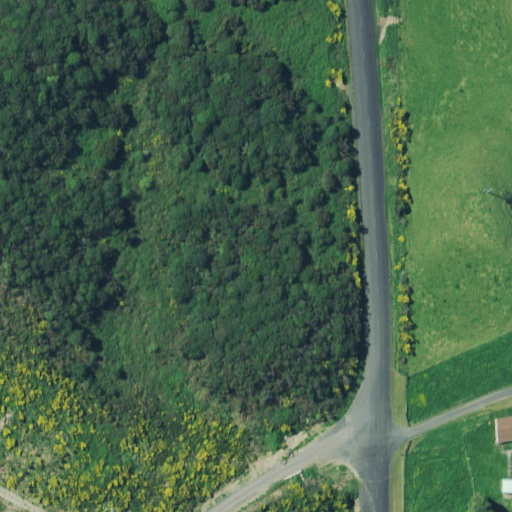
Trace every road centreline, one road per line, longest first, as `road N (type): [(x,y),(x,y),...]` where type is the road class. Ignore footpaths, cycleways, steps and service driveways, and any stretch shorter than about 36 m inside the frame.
road 1 (unclassified): [(378,398),(357,0)]
road 2 (unclassified): [(378,398),(219,511)]
